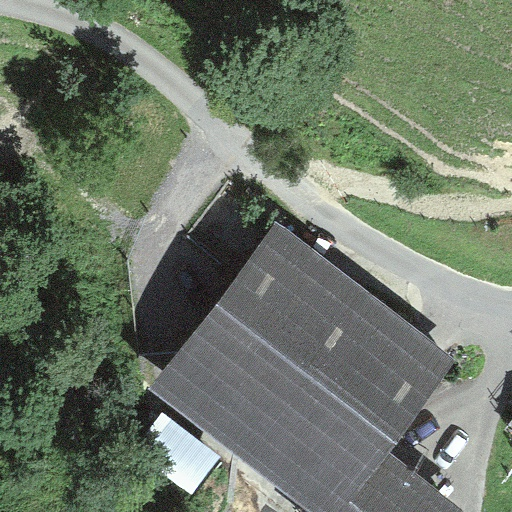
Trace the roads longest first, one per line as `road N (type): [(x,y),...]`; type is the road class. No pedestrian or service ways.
road 1 (track): [(5,0),(105,32),(374,246),(429,281),(511,310)]
road 2 (track): [(0,145),(51,158),(137,231),(160,232),(225,126)]
